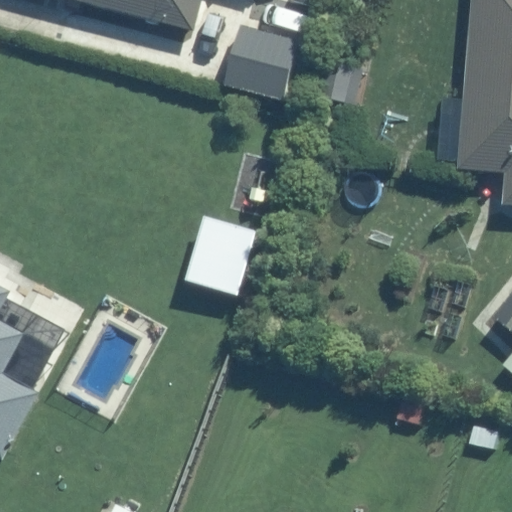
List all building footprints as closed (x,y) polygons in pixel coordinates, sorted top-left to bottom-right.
[(59,0),(202,36),(212,0),(59,0)] [(511,0),(474,0),(467,179),(511,181),(510,213),(511,212),(511,0)] [(248,31),(231,93),(287,109),(305,47),(248,31)] [(366,71),(329,68),(325,103),(363,106),(366,71)] [(0,460),(10,466),(46,403),(9,383),(30,344),(0,327),(20,291),(0,279),(0,460)] [(511,318),(501,333),(511,341),(511,355),(504,366),(511,372),(511,318)] [(137,511),(105,496),(97,511),(137,511)]
